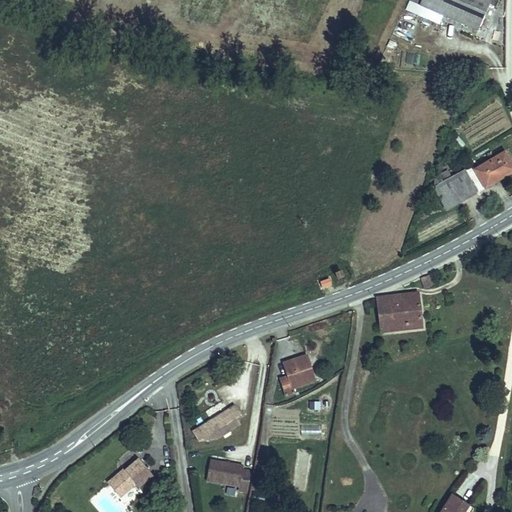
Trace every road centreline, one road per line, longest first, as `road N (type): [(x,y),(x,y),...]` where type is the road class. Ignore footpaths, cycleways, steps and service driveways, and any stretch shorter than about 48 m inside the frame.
road 1 (secondary): [(511,214),(432,258),(215,341),(28,469)]
road 2 (unknown): [(389,508),(382,476),(350,416),(356,335),(373,283)]
road 3 (unknown): [(167,373),(194,511)]
